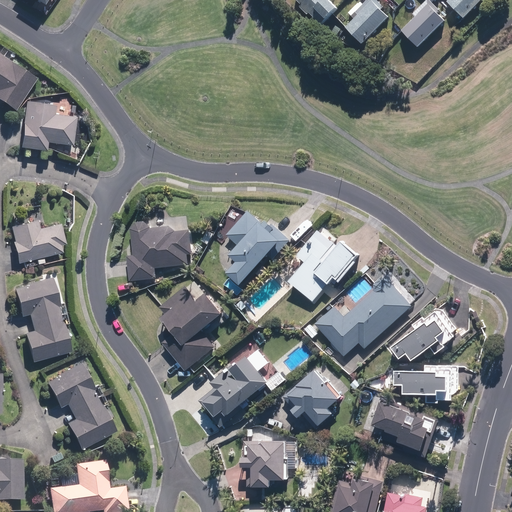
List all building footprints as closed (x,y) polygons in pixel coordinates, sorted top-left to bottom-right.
[(302,0),(303,1),(298,5),(319,25),(335,9),(325,0),(302,0)] [(361,45),(386,19),(378,11),(381,8),(373,0),(367,0),(355,13),(359,16),(345,30),(361,45)] [(401,33),(416,48),(442,22),(435,15),(438,12),(430,3),(432,0),(426,0),(427,0),(413,14),(416,17),(401,33)] [(450,0),(447,3),(462,18),(480,0),(450,0)] [(32,81),(0,59),(0,102),(12,111),(32,81)] [(53,107),(25,103),(19,148),(44,151),(45,143),(70,146),(73,119),(52,116),(53,107)] [(278,254),(289,241),(271,226),(269,227),(264,223),(260,227),(259,226),(260,224),(247,212),(226,236),(238,246),(229,257),(236,264),(226,275),(239,287),(272,249),(278,254)] [(11,244),(16,264),(59,253),(57,245),(61,244),(56,225),(37,230),(35,222),(9,228),(13,244),(11,244)] [(154,269),(187,265),(186,255),(191,255),(188,231),(169,233),(169,227),(150,229),(143,223),(135,223),(131,232),(134,257),(127,257),(130,281),(155,278),(154,269)] [(318,231),(296,257),(305,265),(290,282),(313,302),(333,279),(338,283),(355,263),(352,261),(355,257),(339,244),(336,247),(318,231)] [(23,334),(30,362),(67,353),(48,280),(12,289),(19,316),(27,314),(31,332),(23,334)] [(358,344),(363,349),(411,307),(386,280),(379,280),(374,285),(373,292),(343,319),(334,309),(315,326),(343,357),(358,344)] [(162,344),(184,371),(214,348),(200,330),(219,315),(203,296),(195,302),(184,288),(159,308),(165,315),(159,320),(172,336),(162,344)] [(404,354),(410,362),(429,348),(434,354),(443,348),(441,346),(453,337),(451,334),(456,330),(442,311),(434,310),(412,326),(416,331),(391,350),(398,359),(404,354)] [(198,401),(220,428),(243,409),(240,406),(267,384),(246,358),(233,369),(232,367),(210,384),(214,388),(198,401)] [(113,432),(78,364),(55,376),(56,377),(43,383),(57,409),(64,405),(72,420),(64,424),(78,450),(113,432)] [(425,373),(394,372),(393,386),(402,387),(401,396),(425,396),(425,403),(437,404),(437,401),(450,401),(451,392),(456,392),(457,368),(425,367),(425,373)] [(316,370),(283,398),(293,409),(291,411),(298,419),(303,414),(316,429),(331,416),(326,409),(340,397),(316,370)] [(438,420),(382,398),(371,427),(384,432),(380,441),(423,458),(438,420)] [(284,442),(244,442),(244,459),(241,459),(241,468),(246,468),(246,487),(269,487),(269,481),(285,481),(284,442)] [(47,491),(50,511),(96,511),(100,511),(119,511),(124,511),(121,489),(106,491),(102,462),(73,466),(76,487),(47,491)] [(0,502),(21,502),(20,464),(0,463),(0,502)] [(375,511),(382,483),(354,476),(352,484),(338,481),(330,511),(375,511)] [(422,499),(388,493),(384,511),(424,511),(425,508),(420,507),(422,499)]
